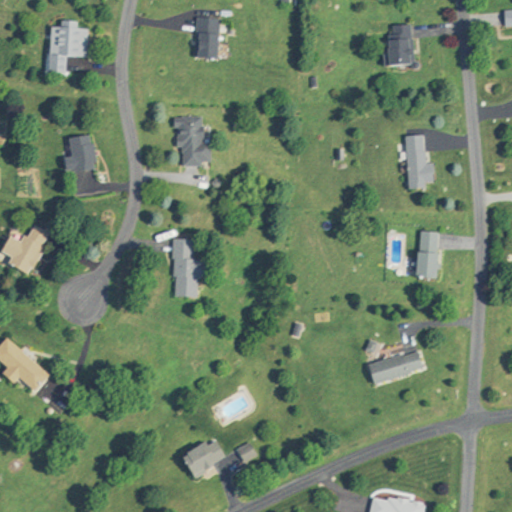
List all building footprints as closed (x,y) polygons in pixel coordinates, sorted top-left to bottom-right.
[(511,10),(498,11),(498,29),(511,28),(511,10)] [(214,55),(215,20),(190,19),(189,59),(221,60),(221,55),(214,55)] [(82,30),(71,29),(71,23),(55,23),(54,28),(43,28),(41,75),(59,76),(59,59),(81,60),(82,30)] [(405,67),(405,26),(380,26),(380,67),(405,67)] [(174,166),(204,166),(203,117),(173,117),(174,166)] [(89,172),(87,136),(62,138),(64,174),(89,172)] [(400,137),(401,188),(428,188),(427,166),(420,166),(420,136),(400,137)] [(0,261),(0,263),(25,275),(44,232),(24,223),(16,241),(4,236),(0,244),(0,255),(2,257),(0,261)] [(432,282),(433,234),(411,233),(410,281),(432,282)] [(199,275),(199,258),(189,258),(189,238),(167,237),(166,295),(192,295),(192,275),(199,275)] [(0,365),(3,368),(0,372),(0,378),(7,384),(11,378),(28,391),(43,373),(0,338),(0,365)] [(362,363),(366,382),(419,370),(414,351),(362,363)] [(220,462),(213,439),(174,451),(181,474),(220,462)] [(251,454),(244,442),(231,450),(238,462),(251,454)] [(417,511),(419,501),(367,494),(364,511),(417,511)]
